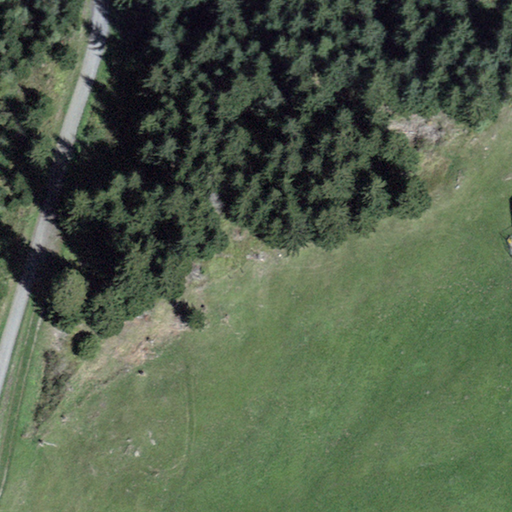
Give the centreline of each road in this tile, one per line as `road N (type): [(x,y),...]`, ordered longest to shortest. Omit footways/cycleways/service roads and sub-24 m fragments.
road 1 (track): [(0,371),(97,31),(96,0)]
road 2 (track): [(44,220),(62,246),(0,468)]
